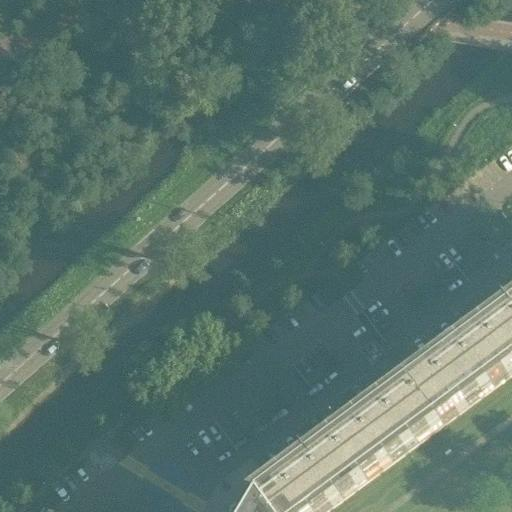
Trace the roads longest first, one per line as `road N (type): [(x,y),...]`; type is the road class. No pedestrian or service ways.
road 1 (primary): [(0,384),(429,0)]
road 2 (residential): [(511,188),(77,511)]
